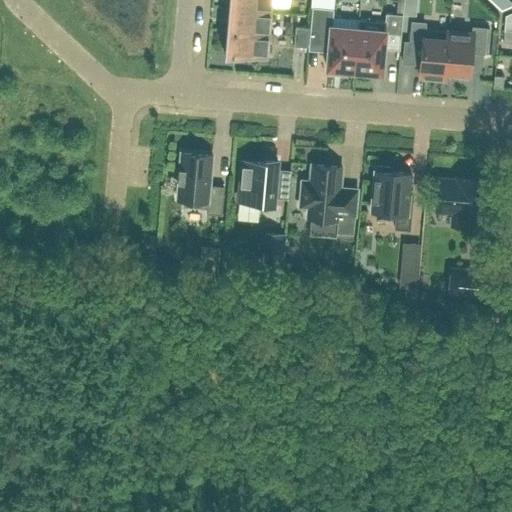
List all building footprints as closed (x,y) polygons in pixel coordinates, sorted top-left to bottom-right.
[(228,0),(228,6),(273,10),(273,0),(228,0)] [(226,30),(270,33),(273,10),(228,6),(226,30)] [(353,70),(358,18),(332,16),(333,8),(317,6),(313,42),(329,43),(326,67),(331,68),(330,72),(344,74),(344,69),(353,70)] [(358,18),(353,70),(382,73),(384,48),(399,49),(403,14),(385,12),(385,21),(358,18)] [(511,19),(504,19),(503,30),(511,30),(511,19)] [(444,78),(445,70),(444,70),(448,29),(424,27),(425,22),(411,20),(409,44),(404,43),(402,65),(420,66),(419,75),(444,78)] [(294,35),(307,36),(308,26),(295,25),(294,35)] [(444,70),(445,70),(469,72),(471,51),(483,52),(486,27),(472,26),(472,32),(448,29),(444,70)] [(224,53),(268,57),(270,33),(226,30),(224,53)] [(511,42),(511,41),(511,30),(503,30),(503,42),(511,42)] [(293,45),(307,46),(307,36),(294,35),(293,45)] [(502,87),(503,75),(494,74),(493,86),(502,87)] [(212,154),(181,151),(176,197),(186,198),(185,203),(199,204),(199,199),(208,200),(207,212),(221,214),(224,186),(210,184),(212,154)] [(263,159),(263,161),(242,160),(239,199),(260,201),(259,204),(273,205),(277,160),(263,159)] [(302,179),(300,205),(308,206),(307,216),(336,218),(335,230),(350,231),(352,231),(354,213),(355,213),(357,188),(340,186),(342,165),(311,163),(310,180),(302,179)] [(409,192),(411,171),(389,170),(390,166),(376,164),(375,168),(371,210),(396,212),(394,227),(409,229),(412,192),(409,192)] [(483,226),(487,178),(457,176),(457,179),(438,178),(436,208),(454,209),(453,223),(483,226)] [(195,230),(211,232),(213,214),(197,213),(195,230)] [(265,232),(263,262),(281,264),(283,234),(265,232)] [(406,262),(404,286),(417,287),(419,263),(406,262)] [(487,270),(451,267),(449,293),(484,296),(487,270)]
